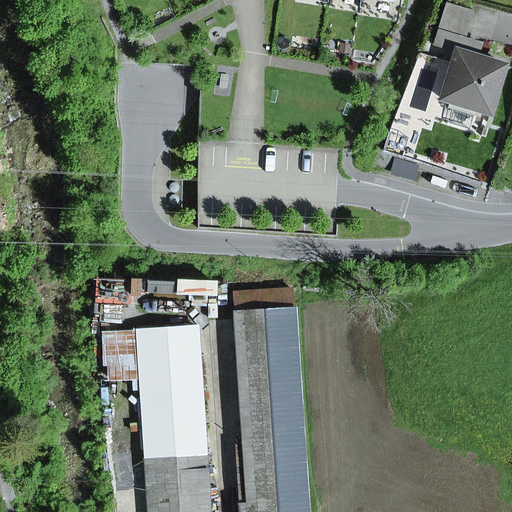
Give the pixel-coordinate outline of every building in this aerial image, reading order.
[(446,4),(434,45),(451,50),(455,38),(464,40),(465,37),(473,12),(446,4)] [(456,52),(478,58),(483,42),(465,37),(464,40),(455,38),(451,50),(456,52)] [(456,52),(442,99),(490,114),(504,66),(478,58),(456,52)] [(399,162),(395,174),(414,180),(418,168),(399,162)] [(234,313),(296,309),(294,290),(232,294),(234,313)] [(234,313),(246,511),(309,511),(296,309),(234,313)] [(209,511),(197,328),(138,332),(149,511),(209,511)]
